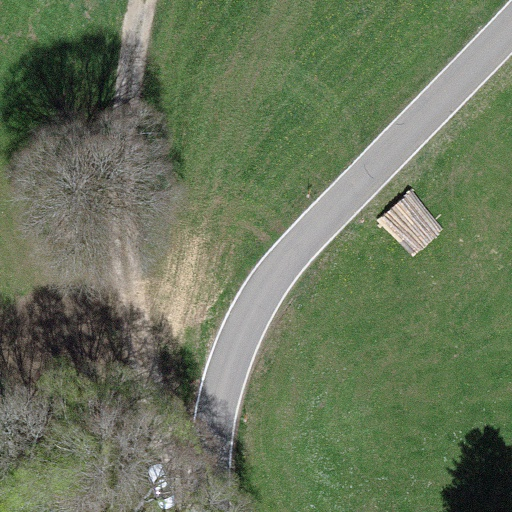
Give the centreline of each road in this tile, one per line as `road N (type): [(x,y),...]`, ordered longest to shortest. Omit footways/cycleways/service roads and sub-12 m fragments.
road 1 (unclassified): [(208,511),(220,391),(267,285),(511,22)]
road 2 (track): [(207,498),(143,346),(123,245),(125,101),(144,0)]
